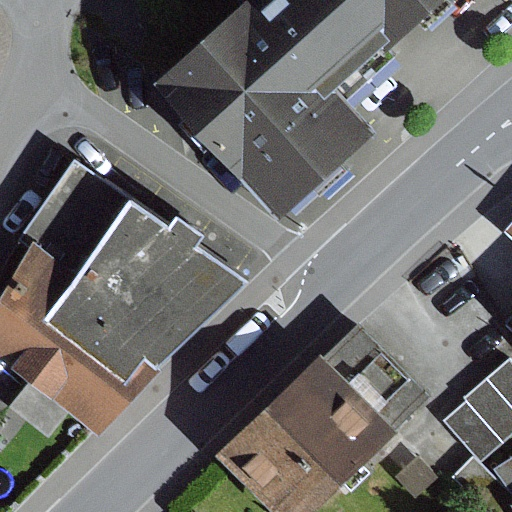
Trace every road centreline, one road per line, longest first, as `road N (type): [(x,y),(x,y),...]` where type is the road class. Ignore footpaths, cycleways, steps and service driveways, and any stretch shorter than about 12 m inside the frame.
road 1 (residential): [(96,511),(511,113)]
road 2 (residential): [(0,138),(56,0)]
